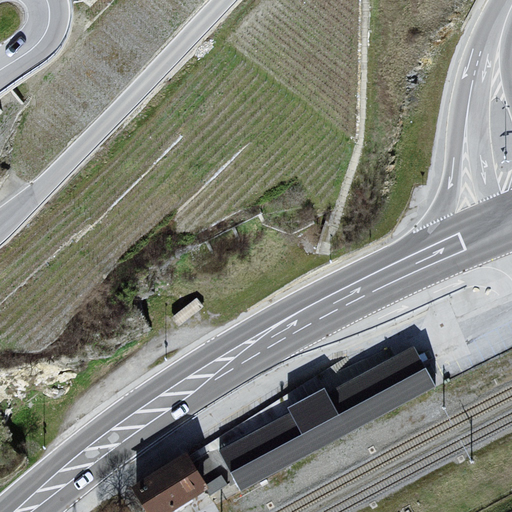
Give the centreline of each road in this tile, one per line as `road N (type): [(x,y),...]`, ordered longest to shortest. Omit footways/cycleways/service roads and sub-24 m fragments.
road 1 (primary): [(479,234),(327,305),(204,375),(21,511)]
road 2 (tertiary): [(0,225),(222,0)]
road 3 (tertiary): [(511,1),(467,107),(466,207),(479,234)]
